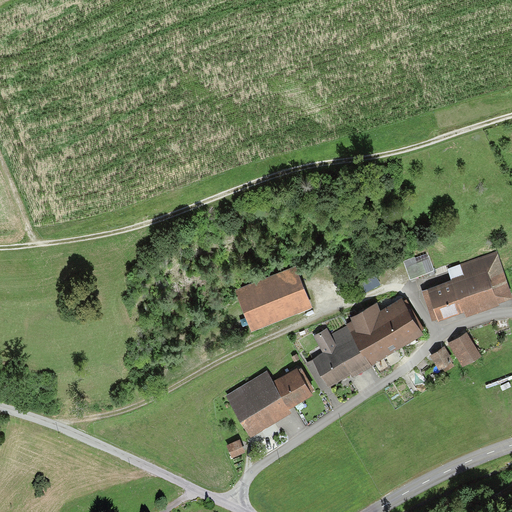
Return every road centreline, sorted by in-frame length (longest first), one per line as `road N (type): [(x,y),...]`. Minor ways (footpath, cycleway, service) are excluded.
road 1 (track): [(511,116),(378,156),(277,173),(134,226),(0,247)]
road 2 (residential): [(245,511),(230,505),(260,465),(437,337),(511,310)]
road 3 (track): [(58,426),(135,408),(318,310)]
road 4 (track): [(230,505),(0,407)]
road 5 (tertiary): [(373,511),(511,445)]
road 6 (track): [(389,0),(434,114),(456,133)]
